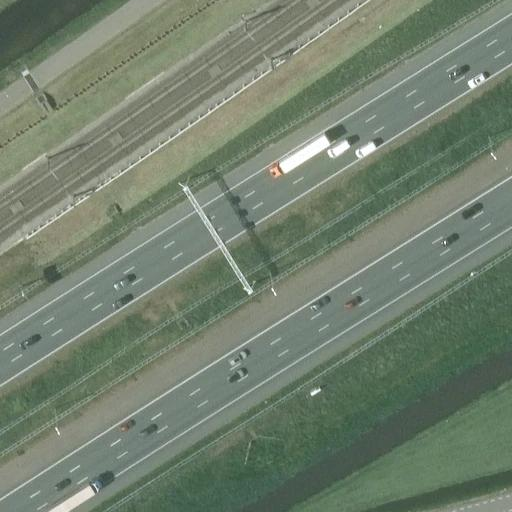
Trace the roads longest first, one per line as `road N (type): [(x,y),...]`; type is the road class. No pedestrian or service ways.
road 1 (motorway): [(511,31),(0,345)]
road 2 (motorway): [(15,511),(511,201)]
road 3 (unclassified): [(154,0),(0,107)]
